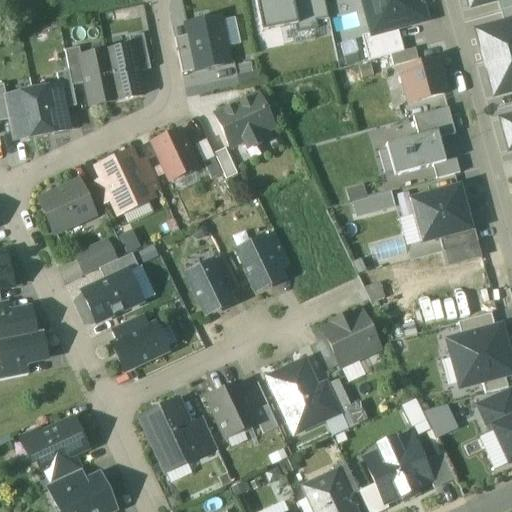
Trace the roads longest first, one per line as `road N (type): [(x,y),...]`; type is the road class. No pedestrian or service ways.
road 1 (residential): [(0,182),(28,177),(174,104),(159,0)]
road 2 (residential): [(106,409),(357,288)]
road 3 (residential): [(446,0),(511,244)]
road 4 (residential): [(106,409),(0,182)]
